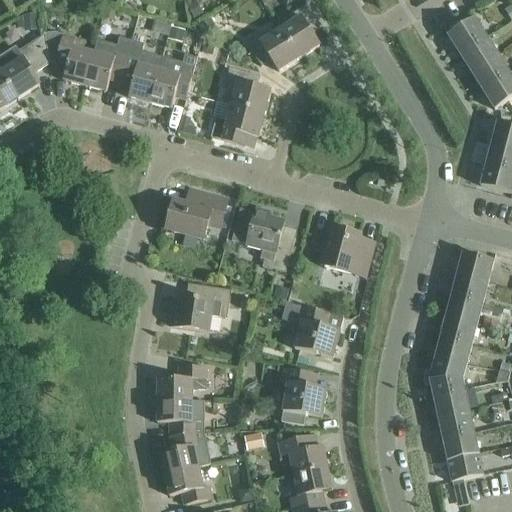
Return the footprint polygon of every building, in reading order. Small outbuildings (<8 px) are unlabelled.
[(294,24),(281,32),(299,61),(319,48),(312,36),(322,30),(307,6),(290,18),(294,24)] [(447,38),(459,57),(487,39),(475,20),(447,38)] [(299,61),(281,32),(268,40),(264,34),(246,45),(261,69),(271,62),(279,74),(299,61)] [(45,36),(45,37),(49,65),(67,70),(63,83),(85,88),(94,55),(83,52),(85,43),(54,34),(45,36)] [(21,61),(0,75),(18,102),(39,88),(33,77),(49,66),(49,65),(45,37),(17,54),(21,61)] [(459,57),(471,75),(498,58),(487,39),(459,57)] [(97,42),(94,55),(85,88),(106,94),(110,82),(121,85),(132,43),(119,40),(117,47),(97,42)] [(144,46),(132,43),(121,85),(132,88),(129,100),(150,106),(159,72),(162,59),(142,54),(144,46)] [(182,65),(162,59),(159,72),(150,106),(172,111),(175,99),(186,103),(197,60),(185,57),(182,65)] [(471,75),(483,93),(510,76),(498,58),(471,75)] [(235,93),(231,108),(265,117),(271,94),(257,90),(260,78),(229,70),(224,90),(235,93)] [(0,113),(18,102),(0,75),(0,74),(0,113)] [(511,79),(510,76),(483,93),(495,112),(511,102),(511,79)] [(265,117),(231,108),(227,123),(216,120),(211,140),(245,149),(248,137),(258,140),(265,117)] [(511,127),(497,124),(492,146),(511,151),(511,127)] [(511,151),(492,146),(486,167),(511,173),(511,151)] [(511,196),(511,173),(486,167),(480,189),(511,197),(511,196)] [(220,230),(228,203),(199,195),(196,210),(174,204),(170,217),(171,217),(167,232),(204,242),(208,227),(220,230)] [(263,269),(286,275),(295,241),(281,237),(284,223),(261,217),(263,212),(257,210),(247,249),(263,253),(260,261),(264,262),(263,269)] [(324,270),(365,280),(372,253),(357,249),(360,238),(349,235),(349,237),(333,233),(324,270)] [(463,255),(457,277),(488,285),(494,264),(463,255)] [(457,277),(451,298),(483,306),(488,285),(457,277)] [(227,321),(228,317),(231,293),(196,287),(194,302),(180,300),(176,324),(171,323),(170,329),(209,335),(211,319),(227,321)] [(451,298),(446,319),(477,327),(483,306),(451,298)] [(282,319),(297,323),(296,325),(301,327),(295,352),(333,361),(340,333),(326,330),(330,317),(286,305),(282,319)] [(446,319),(440,340),(472,348),(477,327),(446,319)] [(440,340),(435,361),(466,369),(472,348),(440,340)] [(429,381),(433,399),(465,392),(463,382),(466,369),(435,361),(429,381)] [(158,381),(157,403),(192,404),(192,393),(206,393),(207,370),(179,370),(179,381),(158,381)] [(283,414),(322,420),(327,392),(312,390),(314,376),(284,372),(282,388),(287,389),(283,414)] [(508,384),(510,376),(499,374),(496,386),(508,384)] [(433,399),(438,421),(469,414),(465,392),(433,399)] [(170,426),(170,440),(204,436),(204,435),(204,403),(192,404),(157,403),(157,426),(170,426)] [(438,421),(442,442),(474,435),(469,414),(438,421)] [(251,451),(270,446),(266,432),(248,436),(251,451)] [(442,442),(447,463),(479,456),(474,435),(442,442)] [(160,456),(165,477),(199,470),(210,467),(204,436),(170,440),(172,453),(160,456)] [(291,466),(294,478),(328,470),(323,449),(309,452),(306,440),(279,446),(283,468),(291,466)] [(479,456),(447,463),(452,485),(463,482),(483,478),(479,456)] [(511,468),(490,476),(497,495),(511,489),(511,468)] [(199,470),(165,477),(170,499),(182,496),(184,508),(212,502),(209,490),(203,491),(199,470)] [(288,491),(292,511),(295,511),(324,506),(322,494),(332,492),(328,470),(294,478),(296,489),(288,491)] [(463,482),(452,485),(451,485),(454,500),(467,497),(463,482)]
